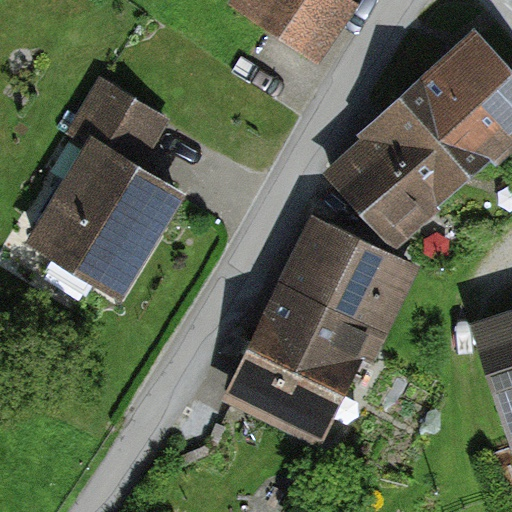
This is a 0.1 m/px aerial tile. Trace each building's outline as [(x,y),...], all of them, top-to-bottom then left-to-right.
[(312,55),(349,0),(348,0),(263,0),(253,15),(312,55)] [(504,144),(511,137),(511,78),(478,41),(376,132),(384,141),(437,199),(501,142),(504,144)] [(125,298),(187,192),(146,168),(172,123),(105,83),(74,135),(91,145),(32,244),(125,298)] [(338,183),(392,240),(437,199),(384,141),(338,183)] [(318,433),(403,257),(331,223),(287,314),(277,309),(232,403),(253,413),(258,404),(318,433)] [(511,426),(511,324),(482,334),(511,426)]
